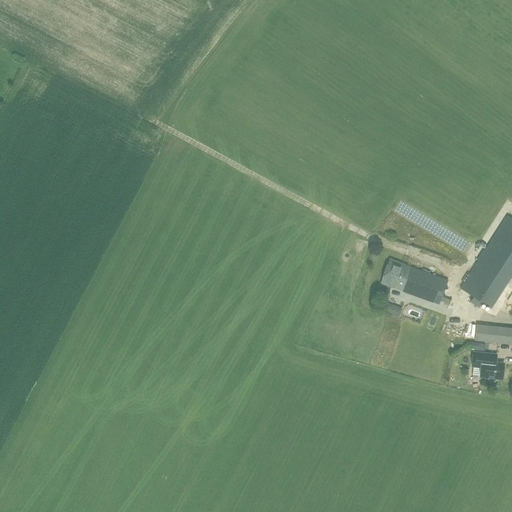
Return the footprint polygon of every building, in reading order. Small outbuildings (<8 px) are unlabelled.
[(490,308),(511,274),(511,219),(507,216),(460,289),(490,308)] [(391,259),(382,283),(448,308),(451,301),(442,297),(448,281),(391,259)] [(401,316),(405,307),(390,300),(386,309),(401,316)] [(475,340),(511,344),(511,327),(476,324),(475,340)] [(426,338),(426,341),(418,343),(419,349),(440,345),(439,336),(426,338)] [(441,347),(415,348),(415,358),(441,357),(441,347)] [(497,379),(497,377),(503,378),(505,363),(497,362),(498,354),(475,351),(473,365),(483,366),(482,375),(490,376),(490,379),(491,380),(495,381),(497,379)]
